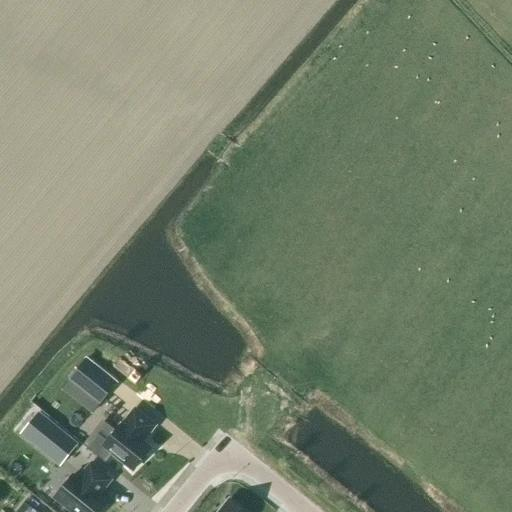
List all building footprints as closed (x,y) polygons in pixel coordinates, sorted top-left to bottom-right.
[(99,403),(115,383),(87,360),(71,380),(99,403)] [(133,470),(150,450),(140,442),(153,426),(134,410),(121,426),(120,425),(103,446),(133,470)] [(66,461),(78,446),(52,425),(40,440),(66,461)] [(72,476),(55,497),(73,511),(104,511),(107,509),(104,507),(106,504),(97,497),(101,491),(110,480),(91,465),(77,481),(72,476)] [(245,511),(230,500),(220,511),(245,511)] [(34,511),(29,507),(23,503),(15,511),(34,511)]
